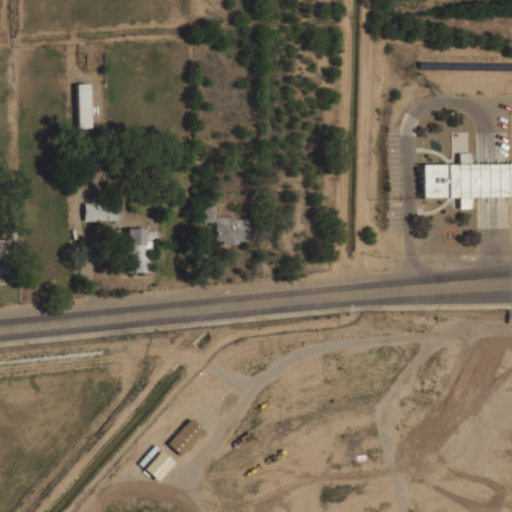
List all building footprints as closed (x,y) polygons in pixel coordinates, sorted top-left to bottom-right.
[(75,126),(89,126),(89,82),(75,82),(75,126)] [(423,166),(511,164),(511,197),(423,198),(423,166)] [(117,220),(117,200),(83,200),(83,220),(117,220)] [(215,242),(247,242),(247,214),(216,214),(216,204),(202,204),(202,221),(215,221),(215,242)] [(126,271),(149,271),(149,226),(126,226),(126,271)] [(444,228),(460,227),(460,242),(445,242),(444,228)] [(7,237),(0,237),(0,282),(8,282),(7,237)] [(483,363),(511,368),(511,376),(482,370),(483,363)] [(443,417),(411,418),(412,435),(443,434),(443,417)]
